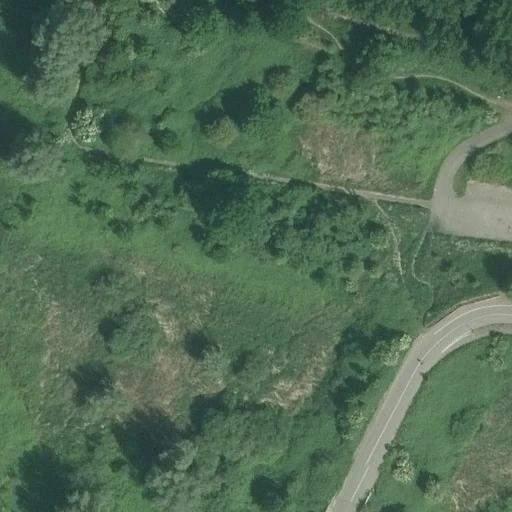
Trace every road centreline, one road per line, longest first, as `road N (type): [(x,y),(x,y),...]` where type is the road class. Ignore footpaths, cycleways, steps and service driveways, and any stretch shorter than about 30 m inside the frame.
road 1 (unclassified): [(511,316),(469,322),(424,357),(346,499)]
road 2 (track): [(296,0),(359,73),(435,77),(511,110)]
